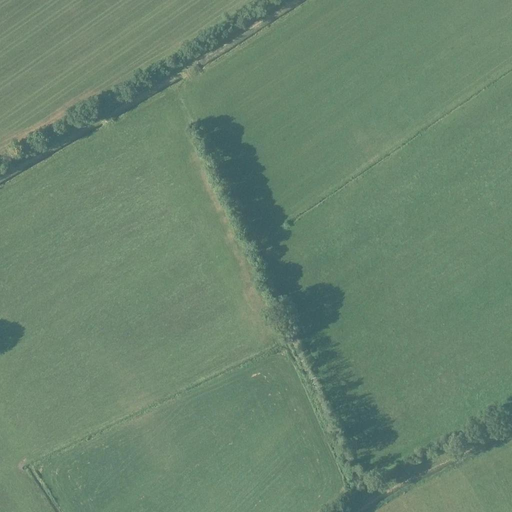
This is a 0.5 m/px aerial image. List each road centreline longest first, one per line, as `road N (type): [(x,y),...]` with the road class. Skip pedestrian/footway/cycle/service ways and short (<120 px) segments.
road 1 (track): [(0,173),(291,0)]
road 2 (track): [(511,424),(351,511)]
